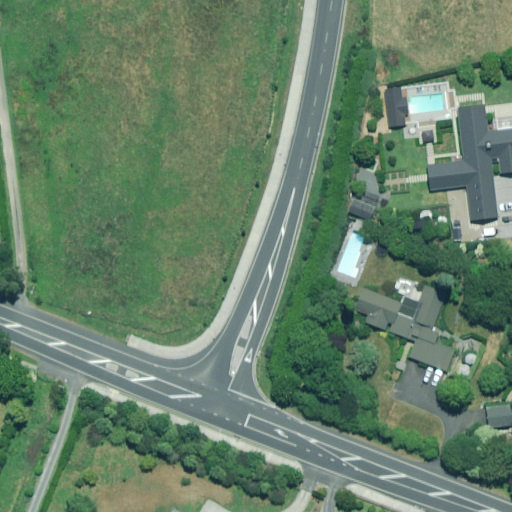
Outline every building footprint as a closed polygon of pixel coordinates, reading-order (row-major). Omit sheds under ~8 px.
[(472,222),(499,219),(493,163),(500,162),(501,175),(511,173),(511,129),(490,132),(487,102),(460,105),(465,163),(429,167),(431,192),(468,188),(472,222)] [(438,143),(437,128),(419,129),(420,144),(438,143)] [(377,209),(355,200),(349,214),(372,222),(377,209)] [(447,295),(426,288),(420,305),(406,300),(404,305),(365,290),(357,312),(369,316),(366,324),(411,340),(416,326),(433,332),(447,295)] [(439,349),(418,341),(411,358),(448,373),(456,353),(440,346),(439,349)] [(511,429),(511,406),(489,406),(489,429),(511,429)]
